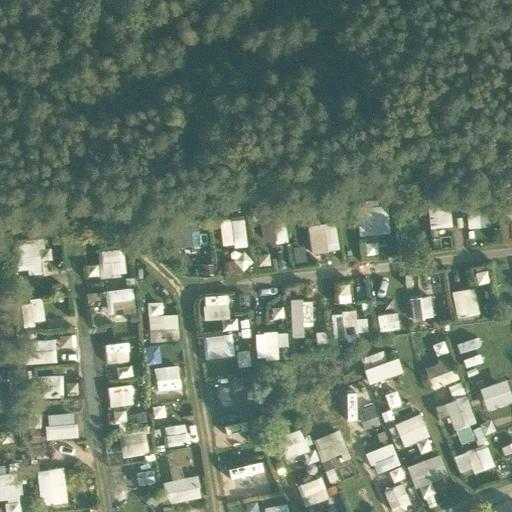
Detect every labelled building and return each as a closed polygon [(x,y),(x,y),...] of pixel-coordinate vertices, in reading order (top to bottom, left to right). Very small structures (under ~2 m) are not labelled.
[(451,227),(449,201),(427,203),(429,229),(451,227)] [(466,211),(469,229),(490,226),(487,208),(466,211)] [(389,235),(388,210),(356,211),(357,236),(389,235)] [(219,221),(223,248),(248,244),(244,217),(219,221)] [(286,220),(260,221),(261,243),(286,242),(286,220)] [(336,223),(307,225),(309,253),(338,251),(336,223)] [(40,260),(47,260),(46,240),(17,241),(19,274),(40,272),(40,260)] [(233,246),(226,255),(244,270),(252,261),(233,246)] [(97,264),(86,265),(87,277),(125,275),(124,250),(97,251),(97,264)] [(109,318),(136,313),(131,287),(104,292),(109,318)] [(474,288),(452,293),(457,319),(480,315),(474,288)] [(28,322),(42,320),(40,296),(25,297),(28,322)] [(227,296),(202,297),(203,322),(228,321),(227,296)] [(414,320),(434,317),(430,296),(410,299),(414,320)] [(312,337),(310,300),(291,301),(292,338),(312,337)] [(148,304),(148,342),(178,342),(178,316),(168,316),(168,304),(148,304)] [(357,311),(333,313),(335,340),(358,338),(357,311)] [(378,331),(399,329),(398,313),(376,315),(378,331)] [(278,333),(254,334),(255,360),(280,358),(278,333)] [(204,359),(233,357),(232,335),(203,337),(204,359)] [(37,361),(55,360),(54,340),(36,341),(37,361)] [(126,343),(103,345),(105,366),(128,363),(126,343)] [(161,348),(147,350),(149,368),(163,366),(161,348)] [(449,357),(427,366),(436,388),(457,379),(449,357)] [(402,359),(379,364),(385,389),(408,383),(402,359)] [(38,397),(62,398),(62,376),(39,375),(38,397)] [(157,397),(186,394),(183,375),(155,378),(157,397)] [(504,383),(479,389),(485,411),(510,405),(504,383)] [(107,387),(108,407),(132,406),(131,386),(107,387)] [(490,420),(477,425),(467,396),(445,404),(460,444),(494,432),(490,420)] [(358,410),(364,429),(380,425),(374,406),(358,410)] [(77,439),(76,414),(48,415),(49,440),(77,439)] [(421,414),(393,425),(402,447),(429,436),(421,414)] [(186,424),(162,427),(164,447),(189,444),(186,424)] [(347,451),(338,430),(313,440),(322,462),(347,451)] [(122,459),(149,453),(144,431),(118,436),(122,459)] [(508,461),(511,460),(511,443),(503,446),(508,461)] [(487,444),(453,456),(459,473),(471,468),(473,474),(495,466),(487,444)] [(366,453),(373,475),(399,466),(392,445),(366,453)] [(440,454),(407,468),(416,489),(449,476),(440,454)] [(328,483),(337,481),(332,463),(344,460),(343,457),(322,462),(328,483)] [(223,496),(270,487),(266,468),(244,472),(242,464),(218,468),(223,496)] [(4,466),(0,466),(0,500),(3,501),(3,511),(19,511),(17,474),(4,474),(4,466)] [(182,466),(169,468),(174,503),(202,499),(199,475),(183,477),(182,466)] [(38,472),(40,505),(67,504),(65,470),(38,472)] [(297,485),(304,507),(328,500),(321,478),(297,485)] [(388,511),(410,502),(402,481),(380,490),(388,511)]
